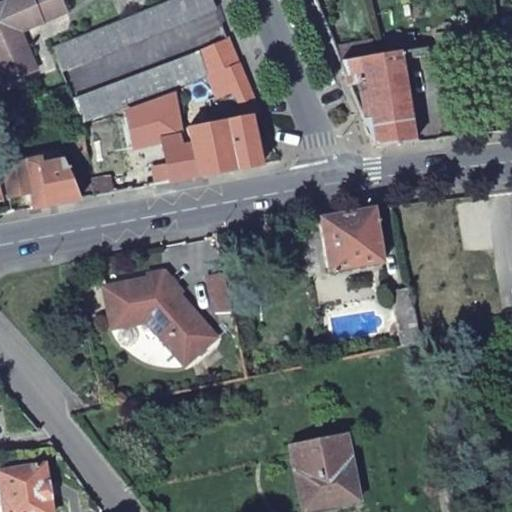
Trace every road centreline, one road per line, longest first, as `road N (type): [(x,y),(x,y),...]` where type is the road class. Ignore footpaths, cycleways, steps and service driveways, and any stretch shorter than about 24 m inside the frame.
road 1 (tertiary): [(330,180),(0,245)]
road 2 (secondary): [(0,348),(126,511)]
road 3 (unclassified): [(260,0),(330,180)]
road 4 (tertiary): [(511,162),(330,180)]
